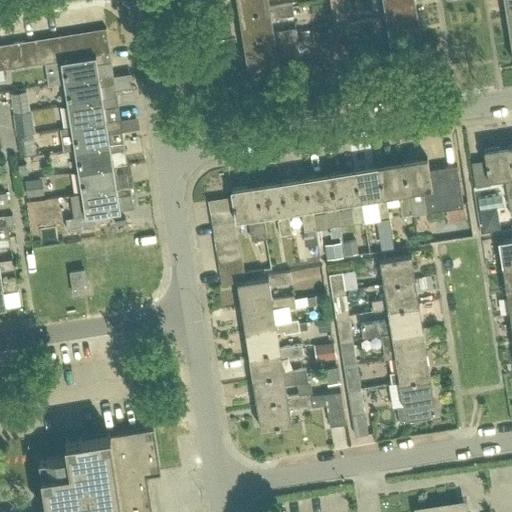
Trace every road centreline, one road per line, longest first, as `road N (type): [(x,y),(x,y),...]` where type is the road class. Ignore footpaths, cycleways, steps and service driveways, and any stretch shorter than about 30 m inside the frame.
road 1 (unclassified): [(166,157),(511,100)]
road 2 (residential): [(219,486),(511,440)]
road 3 (residential): [(189,309),(0,339)]
road 4 (unclassified): [(219,486),(189,309)]
road 5 (unclassified): [(166,157),(146,24),(132,0)]
road 6 (unclassified): [(189,309),(166,157)]
